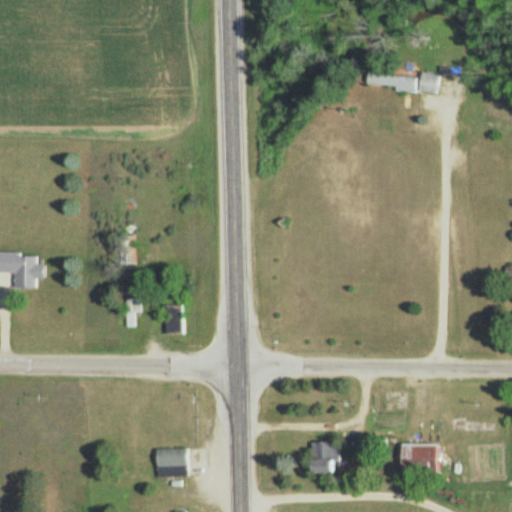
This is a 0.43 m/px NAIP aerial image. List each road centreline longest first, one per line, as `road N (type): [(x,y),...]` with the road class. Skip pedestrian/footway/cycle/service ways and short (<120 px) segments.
road 1 (secondary): [(236,511),(229,0)]
road 2 (residential): [(511,371),(0,366)]
